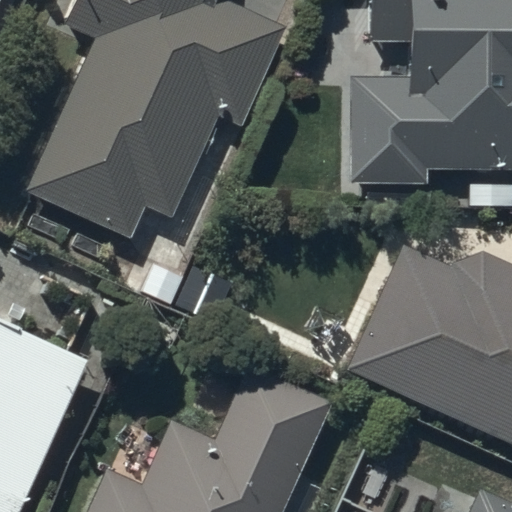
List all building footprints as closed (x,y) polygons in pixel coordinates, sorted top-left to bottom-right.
[(72,0),(62,22),(94,37),(21,193),(125,241),(140,209),(166,221),(213,119),(237,130),(285,29),(222,0),(72,0)] [(403,78),(350,78),(350,182),(421,182),(421,171),(511,170),(511,0),(367,0),(367,41),(403,41),(403,78)] [(446,266),(400,245),(345,369),(511,443),(511,267),(480,253),(446,266)] [(0,511),(19,511),(88,359),(0,321),(0,511)] [(274,511),(323,404),(244,369),(212,442),(168,423),(141,484),(101,467),(80,511),(274,511)] [(465,511),(511,511),(511,509),(475,493),(465,511)]
